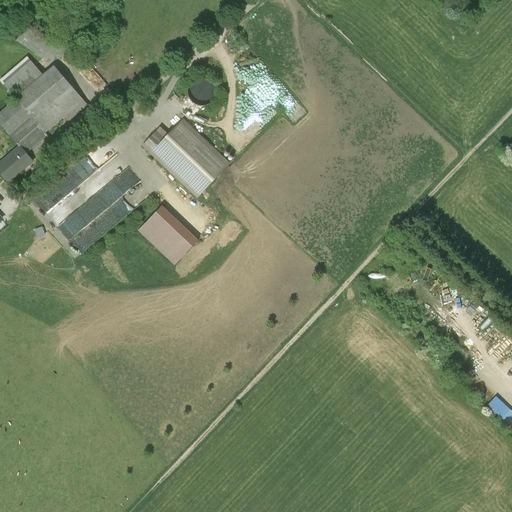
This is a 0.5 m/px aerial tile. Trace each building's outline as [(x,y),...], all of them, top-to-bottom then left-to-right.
[(277,36),(264,49),(272,57),(285,44),(277,36)] [(23,99),(19,103),(44,132),(64,114),(69,119),(83,107),(52,72),(44,80),(29,63),(8,82),(23,99)] [(187,96),(189,100),(192,103),(196,106),(201,106),(206,105),(211,103),(214,99),(216,94),(216,89),(215,84),(212,80),(208,77),(203,76),(198,76),(193,78),(189,82),(187,86),(186,91),(187,96)] [(0,118),(0,123),(23,150),(44,132),(19,103),(0,118)] [(157,121),(138,141),(196,196),(229,162),(179,114),(165,128),(157,121)] [(29,166),(16,150),(0,163),(0,171),(9,182),(29,166)] [(84,225),(141,183),(117,152),(113,155),(117,160),(113,162),(117,167),(108,173),(113,180),(80,204),(87,214),(80,219),(84,225)] [(486,317),(476,329),(482,333),(491,321),(486,317)] [(494,324),(485,334),(495,344),(504,335),(494,324)]
